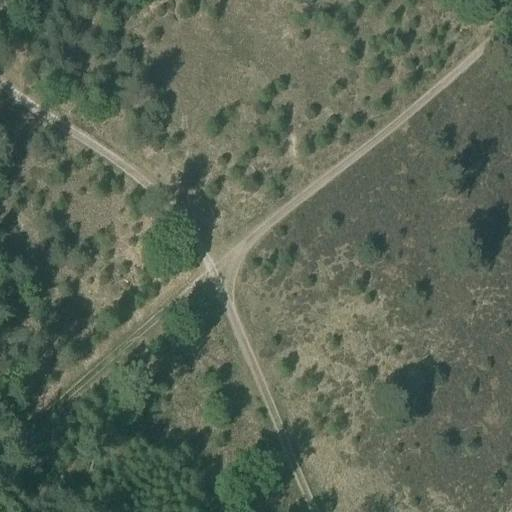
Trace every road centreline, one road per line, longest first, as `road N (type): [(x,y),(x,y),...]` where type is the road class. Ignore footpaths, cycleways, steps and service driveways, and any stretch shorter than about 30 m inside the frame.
road 1 (track): [(511,27),(0,447)]
road 2 (track): [(0,63),(175,204),(316,511)]
